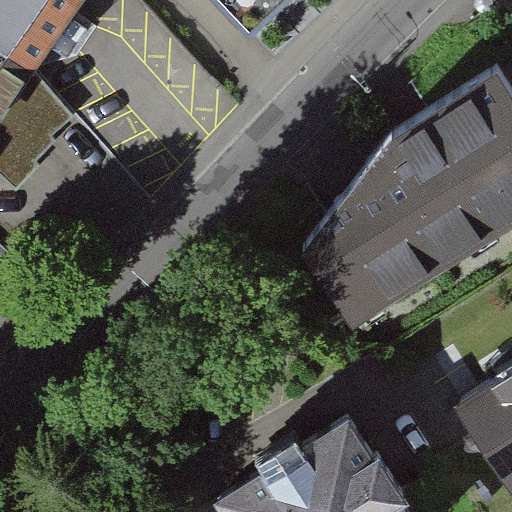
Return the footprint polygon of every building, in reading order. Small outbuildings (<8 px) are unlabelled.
[(0,0),(0,17),(40,44),(68,0),(0,0)] [(219,0),(249,31),(281,0),(219,0)] [(0,103),(37,48),(40,44),(0,17),(0,103)] [(37,48),(0,103),(0,152),(18,172),(85,108),(37,48)] [(354,319),(511,212),(511,78),(495,52),(392,121),(301,241),(354,319)] [(511,345),(457,380),(511,467),(511,345)] [(422,511),(414,499),(421,495),(390,445),(383,450),(358,411),(312,440),(304,428),(263,455),(270,466),(223,496),(233,511),(422,511)]
